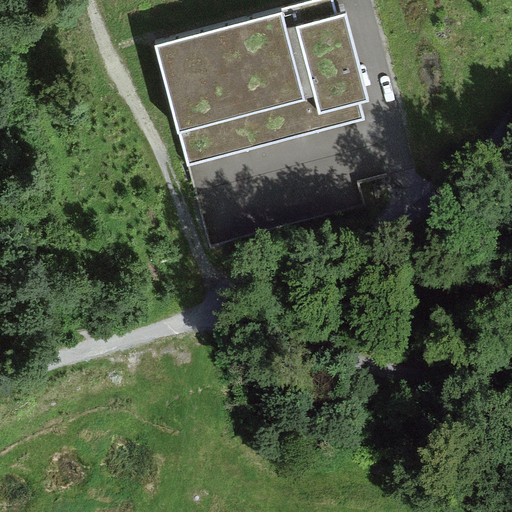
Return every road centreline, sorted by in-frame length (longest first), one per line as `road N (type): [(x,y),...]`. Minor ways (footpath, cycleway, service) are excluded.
road 1 (track): [(220,309),(436,192),(511,122)]
road 2 (track): [(220,309),(179,239),(84,0)]
road 3 (track): [(511,370),(407,374),(329,357),(220,309)]
road 4 (track): [(0,385),(114,337),(220,309)]
